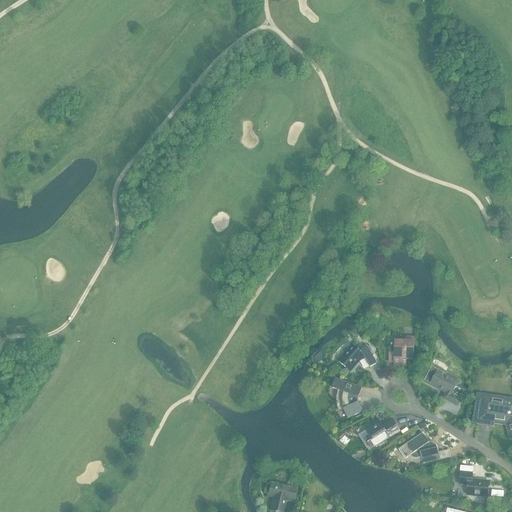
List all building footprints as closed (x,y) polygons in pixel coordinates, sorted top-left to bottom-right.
[(407,357),(413,358),(414,337),(407,337),(402,341),(395,341),(394,353),(389,353),(389,363),(394,364),(394,366),(406,366),(407,357)] [(365,345),(360,351),(352,344),(338,361),(350,371),(363,356),(370,367),(377,363),(368,347),(365,345)] [(446,393),(443,398),(449,401),(450,400),(451,401),(451,402),(457,405),(463,394),(457,391),(456,392),(455,391),(459,383),(444,375),(444,373),(430,366),(426,373),(427,374),(424,380),(430,383),(429,384),(446,393)] [(348,418),(363,411),(358,402),(358,397),(361,388),(335,379),(332,388),(338,390),(337,397),(337,403),(338,406),(340,412),(344,410),(348,418)] [(502,403),(493,402),(493,398),(483,396),(482,398),(478,397),(477,407),(478,407),(477,411),(480,411),(479,422),(492,424),(492,422),(507,424),(510,438),(511,437),(511,400),(503,399),(502,403)] [(372,449),(400,431),(392,419),(382,425),(378,420),(365,428),(373,439),(368,442),(372,449)] [(449,450),(438,452),(437,448),(436,446),(435,444),(433,443),(431,443),(429,443),(422,433),(399,449),(405,459),(410,455),(412,457),(413,458),(415,458),(417,458),(421,457),(423,464),(450,457),(449,450)] [(467,495),(487,497),(489,482),(472,480),(472,473),(460,472),(459,484),(466,485),(468,488),(467,495)] [(289,484),(288,487),(270,482),(270,485),(266,484),(264,493),(268,494),(267,496),(273,497),(270,511),(273,511),(282,511),(285,502),(287,501),(293,502),(297,486),(289,484)]
